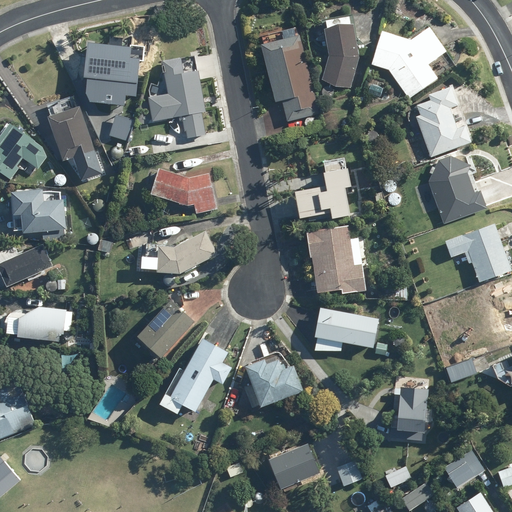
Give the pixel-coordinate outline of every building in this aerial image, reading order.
[(329,25),(332,53),(325,78),(352,87),(362,57),(356,14),(330,17),(331,25),(329,25)] [(392,68),(409,96),(440,77),(430,60),(449,49),(434,24),(413,37),(388,28),(376,62),(392,68)] [(289,120),(322,112),(303,31),(300,32),(298,25),(265,33),(266,41),(264,41),(278,100),(284,99),(289,120)] [(127,95),(136,96),(141,54),(132,53),(132,45),(87,41),(84,77),(89,78),(87,92),(92,99),(126,103),(127,95)] [(209,110),(203,70),(200,70),(198,55),(166,61),(171,93),(151,97),(155,121),(186,115),(190,137),(209,134),(205,111),(209,110)] [(419,114),(432,155),(475,140),(469,123),(461,126),(454,105),(462,102),(456,83),(432,91),(434,97),(419,102),(423,112),(419,114)] [(51,114),(66,159),(77,155),(83,175),(104,169),(82,103),(51,114)] [(0,167),(13,177),(22,166),(19,164),(25,156),(40,167),(49,155),(45,145),(40,141),(40,140),(13,120),(0,137),(0,167)] [(446,223),(491,207),(484,188),(478,190),(471,171),(476,162),(455,152),(442,156),(431,180),(446,223)] [(299,188),(303,216),(334,211),(336,216),(354,213),(349,184),(355,183),(352,165),(348,166),(347,156),(326,159),(330,183),(299,188)] [(398,171),(405,168),(402,162),(396,165),(398,171)] [(155,191),(192,203),(197,202),(199,211),(219,208),(212,171),(192,174),(162,165),(155,191)] [(45,186),(15,189),(17,212),(20,212),(21,229),(26,229),(26,230),(44,229),(45,239),(61,241),(61,239),(67,238),(66,227),(69,227),(66,197),(63,197),(63,194),(52,195),(51,190),(45,190),(45,186)] [(511,269),(511,259),(498,221),(447,238),(453,255),(468,250),(472,261),(475,260),(482,280),(511,269)] [(351,224),(310,229),(313,255),(316,254),(321,290),(346,286),(346,291),(368,289),(361,236),(353,237),(351,224)] [(220,253),(208,229),(178,243),(151,241),(151,246),(155,247),(154,267),(160,267),(160,269),(182,271),(220,253)] [(100,248),(112,251),(114,241),(103,238),(100,248)] [(55,265),(45,242),(21,253),(18,244),(9,248),(11,253),(0,258),(2,261),(0,262),(10,284),(29,276),(30,279),(35,278),(33,274),(55,265)] [(176,277),(163,276),(162,288),(175,289),(176,277)] [(511,278),(489,286),(491,291),(484,294),(487,303),(493,300),(506,336),(511,333),(511,278)] [(383,298),(408,298),(409,288),(383,287),(383,298)] [(174,297),(142,333),(166,355),(198,318),(174,297)] [(21,334),(62,338),(63,330),(67,331),(70,308),(41,305),(23,313),(22,317),(16,316),(15,329),(21,330),(21,334)] [(382,316),(324,305),(318,334),(329,336),(327,344),(343,347),(345,339),(376,346),(382,316)] [(206,335),(174,395),(200,408),(217,377),(227,382),(235,365),(227,360),(233,349),(206,335)] [(0,349),(10,351),(11,343),(0,341),(0,349)] [(377,352),(387,353),(388,344),(378,342),(377,352)] [(82,354),(61,353),(60,367),(82,367),(82,354)] [(307,388),(297,363),(286,367),(282,357),(270,361),(268,357),(249,364),(257,383),(247,386),(254,406),(264,403),(264,404),(307,388)] [(454,381),(480,371),(475,358),(449,367),(454,381)] [(392,437),(424,439),(425,429),(429,429),(430,420),(434,420),(435,408),(429,407),(430,387),(403,385),(403,391),(397,391),(394,426),(393,425),(392,437)] [(0,438),(37,423),(25,392),(0,402),(0,438)] [(231,424),(235,412),(239,413),(241,407),(227,402),(225,408),(228,409),(223,421),(231,424)] [(285,486),(324,470),(311,441),(273,457),(285,486)] [(474,448),(447,466),(452,473),(453,472),(461,484),(475,475),(476,476),(487,469),(474,448)] [(346,484),(365,477),(357,459),(355,460),(353,455),(340,460),(342,465),(339,466),(346,484)] [(9,457),(0,464),(0,496),(24,475),(9,457)] [(233,476),(245,471),(241,461),(229,466),(233,476)] [(511,466),(501,470),(507,485),(511,483),(511,463),(511,466)] [(393,485),(410,476),(406,467),(388,476),(393,485)] [(404,497),(412,509),(438,492),(430,480),(404,497)] [(460,505),(464,511),(499,511),(494,504),(493,505),(483,490),(460,505)] [(377,509),(384,505),(380,498),(370,505),(374,511),(377,509)] [(431,499),(430,499),(429,499),(428,499),(426,500),(425,501),(424,502),(424,503),(423,504),(423,505),(422,507),(423,508),(423,509),(424,510),(424,511),(435,511),(436,511),(437,510),(437,509),(438,508),(438,507),(438,505),(437,504),(437,503),(436,502),(435,501),(434,500),(433,499),(431,499)]
